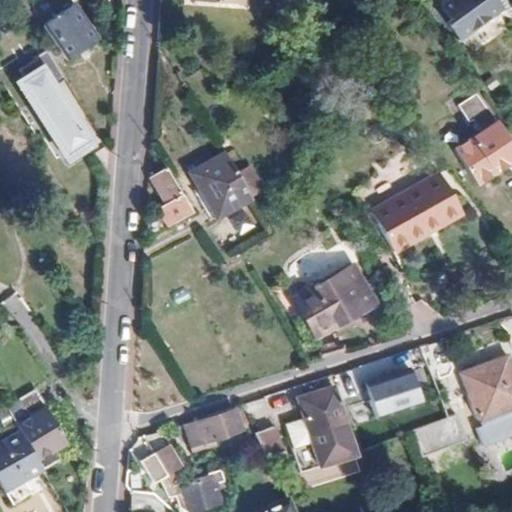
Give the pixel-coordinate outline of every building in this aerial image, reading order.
[(98,37),(73,0),(72,0),(42,20),(68,57),(98,37)] [(458,40),(501,5),(496,0),(452,0),(440,11),(449,22),(445,25),(458,40)] [(21,79),(63,150),(85,138),(53,84),(64,77),(47,47),(34,55),(35,57),(19,66),(25,76),(21,79)] [(471,175),(511,147),(511,146),(491,113),(449,141),(471,175)] [(246,192),(235,173),(221,149),(186,170),(211,213),(246,192)] [(427,231),(463,213),(445,176),(443,177),(437,164),(408,179),(414,191),(374,211),(394,252),(428,235),(427,231)] [(190,212),(164,166),(150,175),(165,202),(157,207),(168,225),(190,212)] [(302,343),(352,311),(346,301),(361,291),(349,274),(335,283),(328,273),(309,286),(301,274),(270,294),(302,343)] [(511,420),(511,368),(507,355),(460,372),(480,431),(511,420)] [(412,375),(364,384),(371,416),(418,407),(412,375)] [(349,456),(326,388),(291,399),(297,419),(278,425),(294,475),(349,456)] [(6,411),(21,436),(0,448),(0,480),(9,494),(43,471),(62,460),(56,450),(66,444),(36,392),(6,411)] [(236,432),(229,412),(194,423),(200,444),(236,432)] [(411,431),(420,456),(465,439),(456,414),(411,431)] [(278,454),(265,427),(247,434),(259,460),(278,454)] [(150,482),(165,470),(148,448),(134,460),(150,482)] [(511,450),(497,456),(504,471),(511,468),(511,450)] [(211,490),(212,488),(211,482),(218,481),(215,470),(173,478),(178,500),(190,508),(213,503),(211,490)] [(290,511),(286,501),(262,511),(290,511)]
